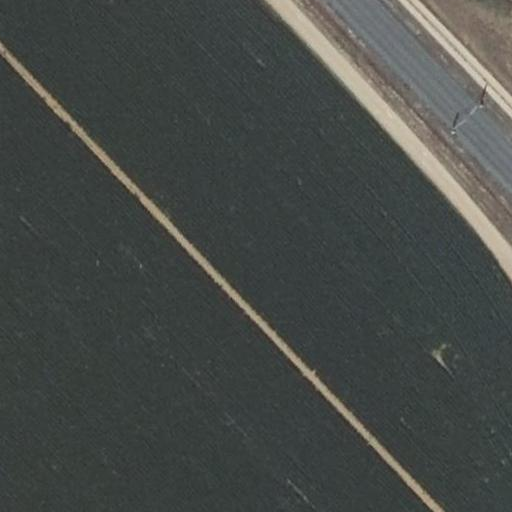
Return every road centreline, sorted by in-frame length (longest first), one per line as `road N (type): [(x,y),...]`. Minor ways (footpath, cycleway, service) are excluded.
road 1 (track): [(511,266),(277,0)]
road 2 (track): [(404,0),(511,113)]
